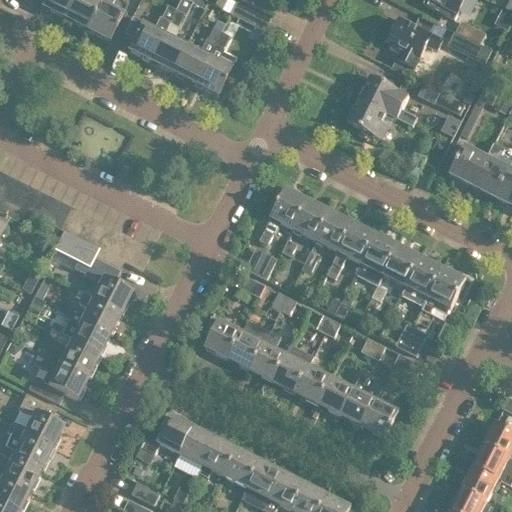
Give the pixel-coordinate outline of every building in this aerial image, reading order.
[(43,0),(40,7),(63,18),(72,0),(43,0)] [(72,0),(63,18),(85,30),(100,0),(72,0)] [(100,0),(99,3),(85,30),(108,41),(121,14),(109,8),(112,0),(100,0)] [(179,0),(174,11),(182,15),(185,16),(192,4),(192,3),(185,0),(179,0)] [(225,0),(207,0),(206,2),(221,9),(225,0)] [(427,0),(429,1),(426,6),(454,21),(464,0),(427,0)] [(511,0),(500,0),(499,3),(511,9),(511,0)] [(229,14),(252,26),(258,14),(235,2),(229,14)] [(166,7),(160,19),(159,18),(153,30),(139,23),(126,50),(149,62),(174,11),(166,7)] [(174,11),(149,62),(171,73),(184,46),(172,40),(178,28),(176,27),(182,15),(174,11)] [(399,21),(388,43),(400,49),(395,60),(414,69),(419,59),(430,64),(440,43),(431,38),(399,21)] [(459,21),(453,33),(478,46),(484,34),(459,21)] [(219,32),(222,27),(214,23),(211,28),(219,32)] [(184,46),(171,73),(193,84),(219,32),(211,28),(204,42),(202,41),(197,52),(184,46)] [(228,37),(219,32),(193,84),(216,95),(234,59),(222,53),(223,51),(221,50),(228,37)] [(479,46),(478,46),(453,33),(449,44),(473,57),(479,46)] [(489,68),(483,80),(493,85),(503,66),(493,61),(489,68)] [(479,62),(472,75),(483,80),(489,68),(479,62)] [(371,77),(359,100),(387,115),(397,120),(402,111),(409,98),(398,92),(399,92),(371,77)] [(498,93),(485,86),(479,98),(492,105),(498,93)] [(439,93),(434,104),(459,116),(464,105),(439,93)] [(469,107),(475,96),(467,93),(462,103),(469,107)] [(494,107),(504,112),(510,100),(501,95),(494,107)] [(375,138),(382,141),(388,128),(382,125),(387,115),(359,100),(347,123),(375,138)] [(402,111),(397,120),(413,128),(417,119),(402,111)] [(425,163),(437,169),(448,146),(436,141),(425,163)] [(494,145),(487,159),(473,187),(495,199),(511,164),(511,159),(502,155),(505,150),(494,145)] [(450,176),(473,187),(487,159),(464,148),(450,176)] [(511,207),(511,164),(495,199),(511,207)] [(7,175),(0,189),(0,200),(3,202),(6,203),(17,181),(7,175)] [(17,181),(6,203),(17,209),(28,186),(17,181)] [(17,209),(27,214),(39,192),(28,186),(17,209)] [(274,235),(280,224),(294,231),(308,202),(285,190),(271,220),(265,230),(259,242),(267,246),(273,235),(274,235)] [(39,192),(27,214),(38,220),(49,197),(39,192)] [(38,220),(48,225),(59,202),(49,197),(38,220)] [(0,258),(5,260),(9,254),(2,250),(5,244),(0,241),(0,233),(8,218),(22,225),(27,214),(17,209),(6,203),(3,202),(0,207),(0,258)] [(48,225),(58,230),(70,208),(59,202),(48,225)] [(294,231),(297,233),(316,243),(331,213),(308,202),(294,231)] [(58,230),(63,232),(69,235),(80,213),(70,208),(58,230)] [(69,235),(79,241),(90,218),(80,213),(69,235)] [(316,243),(322,246),(338,254),(353,224),(331,213),(316,243)] [(79,241),(89,246),(101,223),(90,218),(79,241)] [(99,251),(111,229),(101,223),(89,246),(99,251)] [(361,265),(376,236),(353,224),(339,254),(327,277),(334,281),(346,257),(361,265)] [(110,257),(121,234),(111,229),(100,251),(110,257)] [(91,298),(120,313),(122,314),(127,305),(125,303),(130,293),(112,283),(122,263),(99,251),(89,246),(79,241),(69,235),(63,232),(55,249),(79,261),(74,269),(99,282),(93,296),(91,298)] [(120,262),(132,239),(121,234),(110,257),(120,262)] [(398,247),(376,236),(361,265),(356,274),(379,286),(383,276),(398,247)] [(122,263),(130,267),(142,244),(132,239),(120,262),(122,263)] [(288,242),(282,254),(290,258),(296,246),(288,242)] [(130,267),(141,273),(152,250),(142,244),(130,267)] [(420,258),(414,255),(398,247),(383,276),(405,287),(420,258)] [(310,253),(304,265),(312,269),(318,257),(310,253)] [(54,272),(57,273),(63,262),(51,256),(44,269),(53,274),(54,272)] [(443,269),(440,268),(420,258),(405,287),(428,299),(443,269)] [(250,259),(245,270),(266,281),(271,270),(250,259)] [(466,281),(443,269),(428,299),(422,311),(431,316),(434,310),(448,316),(451,311),(466,281)] [(21,289),(29,294),(39,276),(31,271),(21,289)] [(265,287),(242,275),(236,287),(259,298),(265,287)] [(378,287),(371,300),(380,304),(386,291),(378,287)] [(43,293),(37,289),(32,297),(39,301),(43,293)] [(109,334),(111,336),(117,325),(115,324),(120,313),(91,298),(93,296),(78,290),(74,297),(89,304),(82,317),(81,320),(109,334)] [(280,313),(287,298),(278,294),(270,308),(280,313)] [(32,297),(28,307),(38,312),(43,302),(39,301),(32,297)] [(287,298),(280,313),(289,318),(297,303),(287,298)] [(349,307),(341,303),(335,315),(343,319),(349,307)] [(26,307),(20,318),(27,322),(33,311),(26,307)] [(70,341),(99,356),(101,357),(106,347),(104,345),(109,334),(81,320),(82,317),(67,312),(64,318),(67,320),(60,334),(71,338),(70,341)] [(315,331),(324,335),(332,321),(322,316),(315,331)] [(205,350),(227,361),(241,334),(211,318),(203,333),(211,336),(205,350)] [(332,321),(324,335),(333,340),(340,325),(332,321)] [(400,337),(422,348),(427,337),(406,326),(400,337)] [(59,363),(87,377),(90,378),(95,368),(93,367),(99,356),(70,341),(71,338),(60,334),(56,333),(53,339),(67,347),(60,360),(59,363)] [(241,334),(227,361),(250,373),(264,345),(241,334)] [(422,348),(400,337),(395,348),(417,358),(422,348)] [(19,345),(29,349),(32,344),(22,339),(19,345)] [(361,354),(369,358),(377,344),(368,339),(361,354)] [(377,344),(369,358),(377,362),(378,362),(385,348),(377,344)] [(264,345),(250,373),(272,384),(286,357),(264,345)] [(291,347),(286,357),(272,384),(294,395),(308,368),(313,358),(291,347)] [(81,389),(87,377),(59,363),(60,360),(45,355),(43,357),(37,354),(32,364),(53,374),(47,386),(33,379),(28,389),(52,402),(58,392),(75,401),(76,399),(79,401),(84,390),(81,389)] [(396,368),(416,378),(421,366),(402,356),(396,368)] [(294,395),(307,402),(317,407),(331,379),(308,368),(294,395)] [(360,377),(353,391),(339,418),(361,429),(375,402),(379,395),(365,388),(369,381),(360,377)] [(331,379),(317,407),(339,418),(353,391),(331,379)] [(511,392),(503,409),(511,413),(511,392)] [(23,433),(52,447),(55,449),(60,439),(57,437),(62,427),(44,417),(49,407),(25,395),(20,407),(33,413),(24,430),(23,433)] [(398,414),(375,402),(361,429),(384,441),(398,414)] [(154,455),(160,445),(180,455),(194,428),(171,416),(161,436),(153,432),(145,451),(154,455)] [(511,431),(495,423),(483,446),(511,460),(511,431)] [(47,458),(52,447),(23,433),(24,430),(10,425),(7,431),(9,432),(1,447),(14,451),(12,455),(41,469),(43,470),(49,459),(47,458)] [(202,467),(216,439),(194,428),(180,455),(202,467)] [(216,439),(202,467),(199,472),(208,477),(211,471),(224,478),(238,451),(216,439)] [(2,476),(30,491),(33,492),(38,482),(35,480),(41,469),(12,455),(14,451),(1,447),(0,446),(0,454),(10,460),(4,473),(2,476)] [(511,482),(511,460),(483,446),(472,468),(498,481),(510,487),(511,482)] [(246,490),(251,481),(260,462),(238,451),(224,478),(246,490)] [(241,500),(263,511),(268,501),(282,473),(260,462),(251,481),(246,490),(241,500)] [(472,468),(461,490),(486,503),(497,481),(472,468)] [(0,501),(20,511),(21,511),(22,511),(27,503),(24,502),(30,491),(2,476),(4,473),(0,471),(0,501)] [(282,473),(268,501),(263,511),(273,511),(277,505),(289,511),(290,511),(304,485),(282,473)] [(154,507),(159,495),(137,484),(131,495),(154,507)] [(318,511),(327,496),(304,485),(290,511),(318,511)] [(495,511),(497,509),(486,503),(461,490),(449,511),(495,511)] [(349,508),(327,496),(318,511),(348,511),(349,508)] [(122,511),(123,511),(151,511),(128,500),(122,511)] [(19,511),(20,511),(0,501),(0,511),(19,511)] [(167,511),(178,511),(182,505),(174,501),(167,511)]
